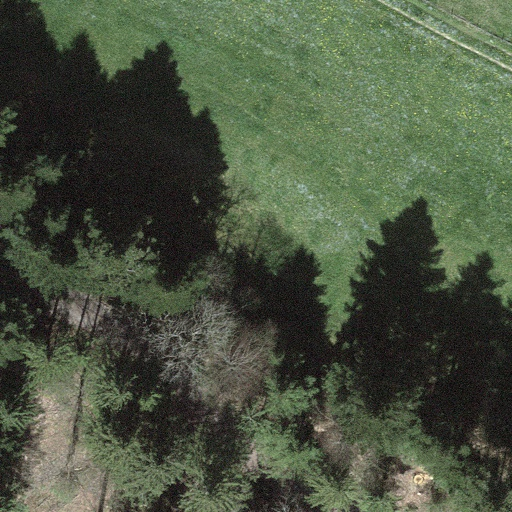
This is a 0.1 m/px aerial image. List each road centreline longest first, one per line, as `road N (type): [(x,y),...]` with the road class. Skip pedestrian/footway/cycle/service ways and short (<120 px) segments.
road 1 (track): [(0,264),(112,322),(256,461),(342,511)]
road 2 (track): [(380,0),(511,64)]
